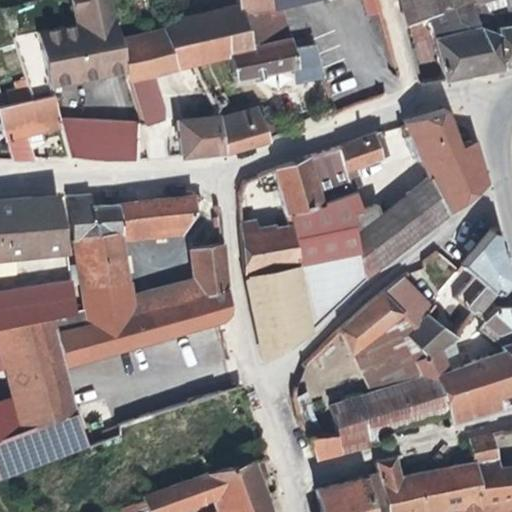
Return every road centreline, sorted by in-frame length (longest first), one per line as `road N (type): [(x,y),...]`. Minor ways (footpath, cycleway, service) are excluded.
road 1 (residential): [(252,394),(431,238),(511,187)]
road 2 (residential): [(288,472),(511,407)]
road 3 (residential): [(219,170),(229,294),(252,394)]
road 4 (residential): [(219,170),(0,184)]
road 5 (residential): [(414,99),(219,170)]
